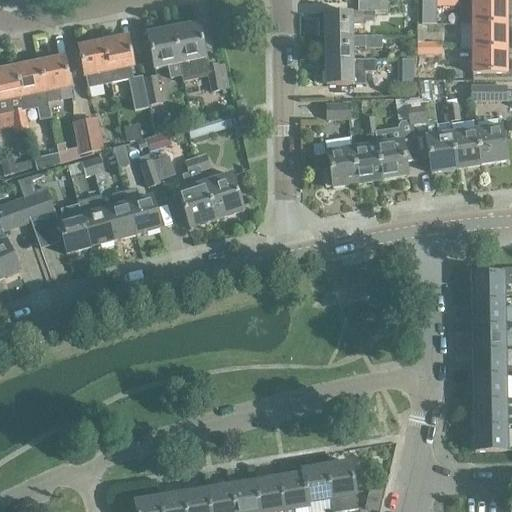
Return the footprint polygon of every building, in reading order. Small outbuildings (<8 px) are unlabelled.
[(435,0),(436,8),(448,8),(447,0),(435,0)] [(447,0),(448,8),(460,8),(459,0),(447,0)] [(505,2),(472,2),(472,26),(505,26),(505,2)] [(324,39),(351,39),(351,27),(361,27),(361,24),(374,23),(374,17),(386,17),(386,3),(357,3),(357,14),(324,15),(324,26),(318,26),(318,39),(324,39)] [(172,31),(180,66),(205,61),(198,25),(172,31)] [(472,51),(505,51),(505,26),(472,26),(460,26),(460,50),(472,51)] [(180,66),(172,31),(146,36),(153,71),(167,69),(170,81),(182,79),(180,66)] [(417,35),(417,45),(417,56),(441,56),(441,45),(423,45),(423,35),(417,35)] [(325,63),(352,63),(352,50),(364,50),(364,51),(381,51),(381,38),(351,39),(324,39),(325,63)] [(102,45),(110,86),(128,82),(134,113),(149,111),(142,78),(133,80),(130,69),(132,68),(127,40),(114,43),(114,40),(104,42),(105,45),(102,45)] [(110,86),(102,45),(90,48),(90,45),(80,47),(81,50),(78,50),(83,78),(85,78),(88,90),(110,86)] [(505,51),(472,51),(472,76),(505,76),(505,51)] [(45,94),(47,105),(71,101),(69,89),(63,61),(51,63),(50,61),(41,63),(41,65),(39,66),(45,94)] [(352,63),(325,63),(325,87),(363,87),(363,74),(375,74),(375,72),(383,72),(382,62),(352,63)] [(413,62),(402,62),(402,83),(413,83),(413,62)] [(419,62),(419,78),(452,79),(452,63),(419,62)] [(45,94),(39,66),(27,68),(26,66),(17,68),(17,70),(15,71),(24,113),(36,110),(38,122),(50,119),(47,105),(45,94)] [(211,94),(223,92),(217,66),(206,69),(211,94)] [(24,113),(15,71),(3,73),(2,71),(0,71),(0,117),(10,115),(14,137),(28,134),(24,113)] [(144,81),(150,107),(161,104),(156,79),(144,81)] [(419,84),(418,94),(450,95),(450,85),(419,84)] [(413,98),(413,86),(391,87),(391,98),(413,98)] [(505,104),(505,89),(470,89),(470,104),(505,104)] [(245,110),(244,102),(235,104),(237,112),(245,110)] [(450,136),(452,136),(451,126),(436,128),(435,123),(425,125),(422,105),(407,107),(409,123),(410,123),(416,164),(429,163),(430,175),(455,172),(450,136)] [(326,107),(326,122),(349,122),(349,107),(326,107)] [(458,107),(446,108),(448,124),(460,122),(458,107)] [(187,129),(191,141),(230,129),(227,118),(187,129)] [(366,137),(375,135),(373,119),(363,121),(366,137)] [(86,123),(92,154),(103,151),(97,121),(86,123)] [(92,154),(86,123),(73,125),(79,156),(92,154)] [(407,179),(405,166),(416,164),(410,123),(409,123),(401,124),(398,128),(398,130),(397,131),(375,134),(377,147),(376,147),(381,183),(407,179)] [(124,130),(127,143),(140,141),(138,128),(124,130)] [(475,133),(480,168),(505,164),(502,143),(507,142),(505,128),(475,133)] [(450,136),(455,172),(480,168),(475,133),(452,136),(450,136)] [(147,142),(150,152),(171,146),(168,136),(147,142)] [(357,186),(352,151),(350,140),(325,144),(327,155),(329,173),(323,174),(326,189),(332,188),(332,190),(357,186)] [(352,151),(357,186),(381,183),(376,147),(352,151)] [(61,166),(58,156),(34,161),(36,173),(61,166)] [(196,161),(200,173),(209,170),(205,158),(196,161)] [(91,162),(95,177),(104,175),(99,159),(91,162)] [(3,178),(35,170),(33,161),(15,166),(14,160),(1,163),(3,178)] [(200,173),(196,161),(186,164),(190,176),(200,173)] [(95,177),(91,162),(68,169),(71,180),(85,176),(86,180),(95,177)] [(148,190),(159,187),(153,168),(142,171),(148,190)] [(204,184),(216,223),(243,214),(230,176),(204,184)] [(23,201),(25,200),(34,196),(36,196),(30,180),(17,184),(23,201)] [(216,223),(204,184),(177,193),(190,231),(216,223)] [(124,194),(127,206),(136,238),(160,231),(151,199),(139,202),(136,190),(124,194)] [(36,196),(44,220),(55,216),(52,209),(46,192),(36,196)] [(43,220),(44,220),(36,196),(34,196),(25,200),(34,224),(43,220)] [(113,244),(104,212),(101,198),(77,204),(81,218),(90,250),(113,244)] [(3,208),(12,232),(25,227),(16,203),(3,208)] [(136,238),(127,206),(104,212),(113,244),(136,238)] [(12,232),(3,208),(0,208),(0,232),(1,235),(12,232)] [(90,250),(81,218),(57,225),(66,257),(90,250)] [(0,246),(0,282),(19,274),(5,244),(0,246)] [(472,302),(503,302),(502,287),(511,286),(511,270),(501,271),(501,276),(471,276),(472,302)] [(0,300),(24,290),(19,279),(0,287),(0,300)] [(503,302),(472,302),(472,327),(503,327),(503,302)] [(503,327),(472,327),(472,352),(503,352),(503,327)] [(503,352),(472,352),(473,378),(504,377),(503,352)] [(504,377),(473,378),(473,403),(504,402),(504,377)] [(504,402),(473,403),(474,428),(505,427),(504,402)] [(505,427),(474,428),(474,454),(505,453),(505,427)] [(325,468),(331,502),(356,498),(350,464),(325,468)] [(331,502),(325,468),(302,472),(308,510),(316,509),(315,505),(331,502)] [(295,511),(308,510),(302,472),(301,472),(302,476),(278,480),(283,511),(295,511)] [(255,484),(259,511),(283,511),(278,480),(255,484)] [(230,488),(234,511),(259,511),(255,484),(230,488)] [(234,511),(230,488),(207,492),(209,511),(234,511)] [(209,511),(207,492),(183,496),(185,511),(209,511)] [(160,511),(185,511),(183,496),(159,500),(160,511)] [(160,511),(159,500),(134,504),(135,511),(160,511)]
